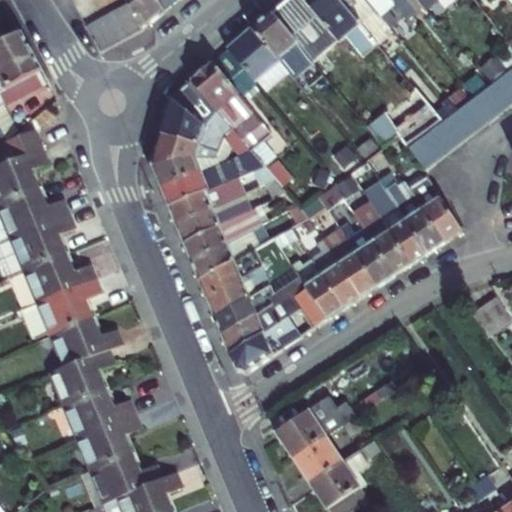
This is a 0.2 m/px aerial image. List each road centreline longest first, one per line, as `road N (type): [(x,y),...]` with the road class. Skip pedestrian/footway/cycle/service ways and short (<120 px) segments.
road 1 (residential): [(114,105),(111,160),(119,192),(214,424)]
road 2 (residential): [(214,424),(417,292),(488,264)]
road 3 (residential): [(232,0),(114,105)]
road 4 (residential): [(511,123),(487,155),(477,193),(488,264)]
road 5 (residential): [(114,105),(76,75),(32,0)]
